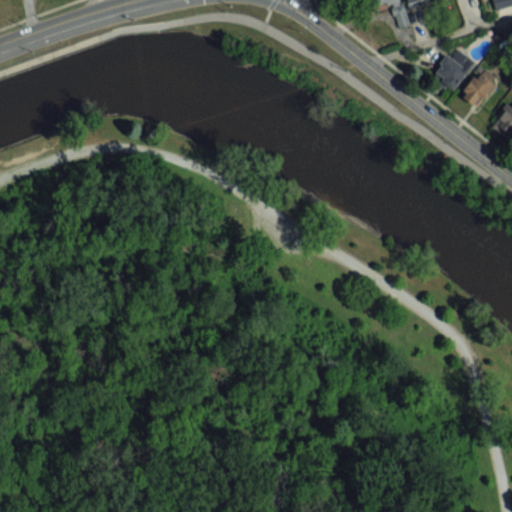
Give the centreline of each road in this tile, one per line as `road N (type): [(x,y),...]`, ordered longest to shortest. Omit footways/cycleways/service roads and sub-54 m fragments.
road 1 (primary): [(511,178),(278,0)]
road 2 (primary): [(0,46),(140,0)]
